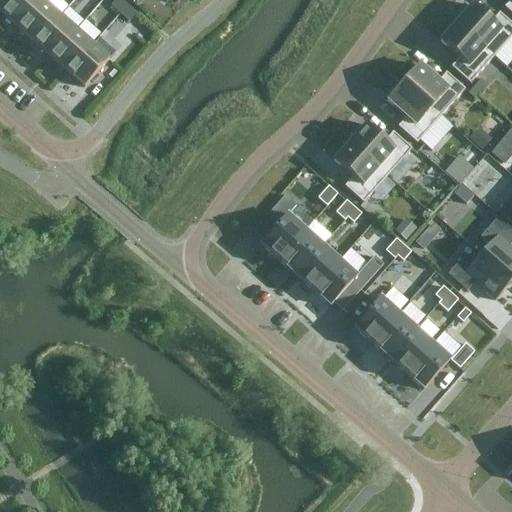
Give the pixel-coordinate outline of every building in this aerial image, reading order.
[(0,0),(0,13),(3,16),(17,0),(0,0)] [(19,31),(44,3),(40,0),(17,0),(3,16),(19,31)] [(120,15),(127,7),(119,0),(117,0),(112,7),(120,15)] [(35,45),(60,17),(44,3),(19,31),(35,45)] [(129,23),(136,15),(127,7),(120,15),(129,23)] [(494,58),(511,38),(511,25),(500,14),(491,24),(473,7),(457,25),(494,58)] [(52,59),(76,32),(60,17),(35,45),(52,59)] [(470,85),(494,58),(457,25),(441,43),(460,59),(452,68),(470,85)] [(68,74),(92,46),(76,32),(52,59),(68,74)] [(68,74),(85,89),(109,61),(115,53),(99,40),(93,47),(92,46),(68,74)] [(441,118),(465,91),(446,74),(438,83),(420,67),(404,84),(441,118)] [(468,94),(476,101),(489,86),(481,79),(468,94)] [(417,145),(441,118),(404,84),(388,102),(407,119),(398,128),(417,145)] [(388,178),(412,150),(393,134),(385,143),(366,126),(351,144),(388,178)] [(469,141),(481,151),(487,145),(475,134),(469,141)] [(364,205),(388,178),(351,144),(335,162),(354,179),(346,188),(364,205)] [(498,147),(491,155),(505,167),(511,159),(498,147)] [(459,159),(446,174),(459,185),(473,170),(459,159)] [(461,187),(454,195),(467,206),(474,198),(461,187)] [(329,188),(318,200),(327,208),(338,196),(329,188)] [(511,197),(498,214),(511,226),(511,197)] [(286,198),(268,217),(279,226),(296,207),(286,198)] [(347,202),(335,214),(345,223),(348,220),(356,210),(355,210),(347,202)] [(356,210),(348,220),(354,225),(362,216),(356,210)] [(288,217),(261,247),(278,262),(305,232),(288,217)] [(511,231),(498,219),(480,239),(489,247),(481,256),(511,283),(511,250),(509,248),(511,244),(511,231)] [(405,220),(394,232),(406,243),(417,230),(405,220)] [(305,232),(278,262),(296,277),(322,247),(305,232)] [(424,235),(416,244),(424,252),(433,242),(424,235)] [(396,240),(386,253),(395,261),(397,258),(406,249),(396,240)] [(322,247),(296,277),(313,293),(340,263),(322,247)] [(406,249),(397,258),(403,263),(411,254),(406,249)] [(464,258),(448,276),(467,293),(475,284),(496,302),(511,283),(481,256),(473,266),(464,258)] [(340,263),(313,293),(330,308),(357,278),(340,263)] [(443,288),(435,297),(441,302),(449,293),(443,288)] [(381,300),(355,330),(372,345),(398,315),(408,303),(393,289),(382,301),(381,300)] [(441,302),(438,305),(447,314),(458,302),(449,293),(441,302)] [(398,315),(372,345),(389,361),(416,331),(415,330),(426,318),(411,304),(400,317),(398,315)] [(465,310),(457,319),(463,324),(471,315),(465,310)] [(416,331),(389,361),(406,376),(433,346),(416,331)] [(465,345),(451,362),(460,370),(474,354),(465,345)] [(433,346),(406,376),(423,391),(450,361),(433,346)]
